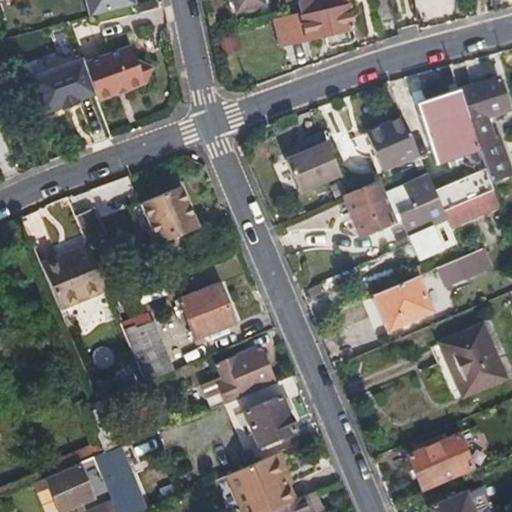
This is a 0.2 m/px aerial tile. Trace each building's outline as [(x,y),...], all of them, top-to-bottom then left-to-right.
[(134,0),(82,0),(86,16),(135,4),(134,0)] [(232,0),(235,9),(266,0),(232,0)] [(343,0),(303,0),(299,1),(307,37),(353,25),(343,0)] [(94,92),(97,100),(118,92),(117,88),(125,85),(126,89),(144,84),(141,77),(146,65),(135,59),(130,45),(84,61),(94,92)] [(45,110),(94,92),(84,61),(81,55),(31,73),(45,110)] [(477,149),(487,178),(511,171),(499,133),(494,135),(490,120),(487,114),(492,113),(509,107),(499,75),(458,87),(459,91),(477,149)] [(117,88),(118,92),(120,97),(129,95),(126,89),(125,85),(117,88)] [(435,162),(477,149),(459,91),(417,104),(435,162)] [(379,167),(417,151),(402,114),(364,130),(379,167)] [(295,189),(339,173),(322,128),(306,135),(308,139),(311,146),(300,151),(284,157),(295,189)] [(298,143),(300,151),(311,146),(308,139),(298,143)] [(398,218),(404,234),(445,216),(441,207),(426,172),(401,183),(409,205),(395,211),(398,218)] [(392,221),(379,192),(377,185),(375,181),(346,193),(341,195),(358,235),(392,221)] [(409,205),(401,183),(379,192),(392,221),(398,218),(395,211),(409,205)] [(155,242),(176,233),(173,226),(180,223),(192,218),(178,184),(138,202),(155,242)] [(441,207),(445,216),(468,205),(472,211),(495,202),(490,187),(441,207)] [(72,213),(85,244),(102,237),(88,207),(72,213)] [(173,226),(176,233),(182,230),(180,223),(173,226)] [(39,264),(59,310),(105,289),(85,244),(39,264)] [(446,284),(492,271),(486,250),(440,263),(446,284)] [(410,277),(412,276),(420,273),(416,264),(406,268),(410,277)] [(410,277),(371,294),(384,327),(425,309),(412,276),(410,277)] [(178,300),(195,338),(226,325),(234,322),(218,284),(178,300)] [(124,330),(128,338),(153,328),(149,319),(145,321),(143,314),(138,317),(140,322),(124,330)] [(478,324),(437,342),(459,393),(501,376),(478,324)] [(226,325),(195,338),(197,343),(228,330),(226,325)] [(132,349),(145,378),(170,367),(158,338),(132,349)] [(205,381),(215,406),(275,380),(259,342),(216,362),(222,375),(205,381)] [(101,441),(106,450),(122,444),(114,423),(121,419),(111,393),(100,398),(86,403),(101,441)] [(293,428),(279,393),(243,409),(257,443),(293,428)] [(420,490),(470,468),(454,432),(405,454),(420,490)] [(85,459),(91,457),(106,450),(101,441),(81,449),(85,459)] [(239,451),(245,464),(259,459),(253,445),(239,451)] [(64,456),(68,466),(81,461),(85,459),(81,449),(64,456)] [(290,480),(277,451),(272,453),(284,483),(290,480)] [(245,464),(220,475),(235,511),(260,511),(291,499),(284,483),(272,453),(259,459),(245,464)] [(68,466),(36,480),(43,497),(50,495),(56,511),(59,511),(74,506),(83,502),(91,499),(78,468),(83,465),(81,461),(68,466)] [(109,500),(114,511),(129,511),(132,511),(113,467),(99,474),(109,500)] [(312,511),(321,508),(313,490),(291,499),(260,511),(312,511)] [(429,511),(471,511),(463,491),(427,506),(429,511)] [(56,511),(50,495),(43,497),(49,511),(56,511)] [(114,511),(109,500),(86,509),(78,511),(114,511)] [(74,506),(76,511),(78,511),(86,509),(83,502),(74,506)]
